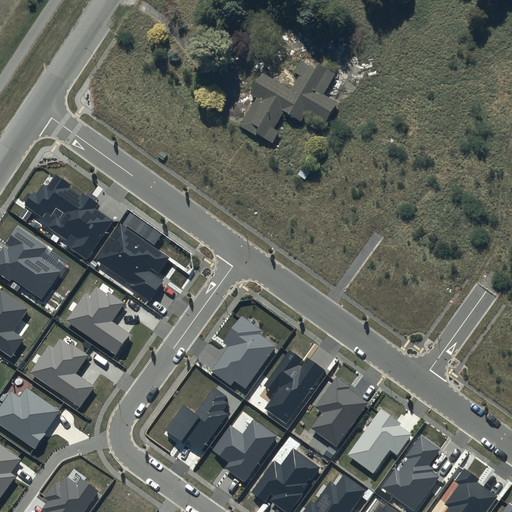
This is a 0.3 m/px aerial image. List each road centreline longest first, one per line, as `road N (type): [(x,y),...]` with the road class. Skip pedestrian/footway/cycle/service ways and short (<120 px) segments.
road 1 (residential): [(241,253),(119,429),(131,457),(206,511)]
road 2 (residential): [(241,253),(37,107)]
road 3 (residential): [(419,378),(241,253)]
road 4 (residential): [(419,378),(511,249)]
road 5 (residential): [(37,107),(107,0)]
